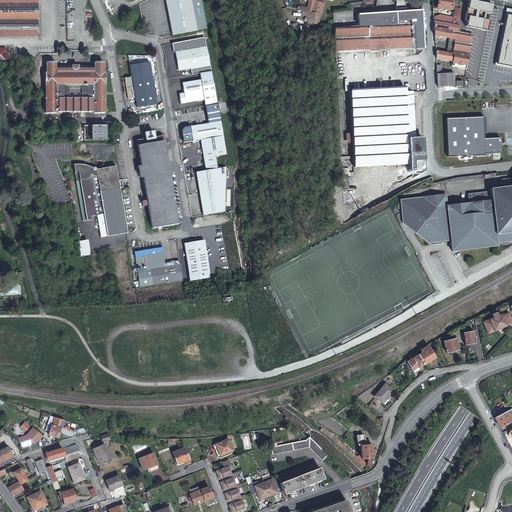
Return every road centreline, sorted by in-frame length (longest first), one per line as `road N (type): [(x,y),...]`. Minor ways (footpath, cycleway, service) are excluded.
road 1 (unclassified): [(108,29),(143,239),(185,230),(153,42)]
road 2 (trunk): [(511,357),(401,511)]
road 3 (trunk): [(415,511),(476,416),(511,376)]
road 4 (residential): [(489,365),(427,374),(412,386),(391,422),(390,456)]
road 5 (unclassified): [(432,94),(434,168),(511,165)]
road 6 (unknown): [(430,57),(350,62),(342,123)]
road 7 (residential): [(390,456),(375,476),(275,511)]
